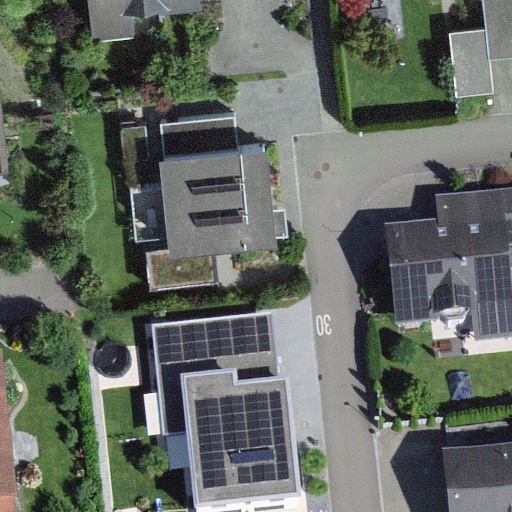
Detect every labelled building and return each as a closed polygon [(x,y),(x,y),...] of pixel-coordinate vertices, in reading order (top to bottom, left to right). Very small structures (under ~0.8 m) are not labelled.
[(98,0),(101,24),(143,20),(141,3),(166,0),(98,0)] [(511,0),(484,0),(486,52),(511,51),(511,0)] [(6,31),(0,31),(0,168),(20,167),(6,31)] [(286,240),(275,132),(169,143),(180,251),(286,240)] [(511,209),(386,222),(399,351),(511,340),(511,209)] [(274,324),(156,336),(167,444),(193,442),(199,511),(305,511),(294,400),(282,401),(274,324)] [(0,511),(17,511),(5,358),(0,358),(0,511)] [(511,511),(511,449),(451,454),(455,511),(511,511)]
